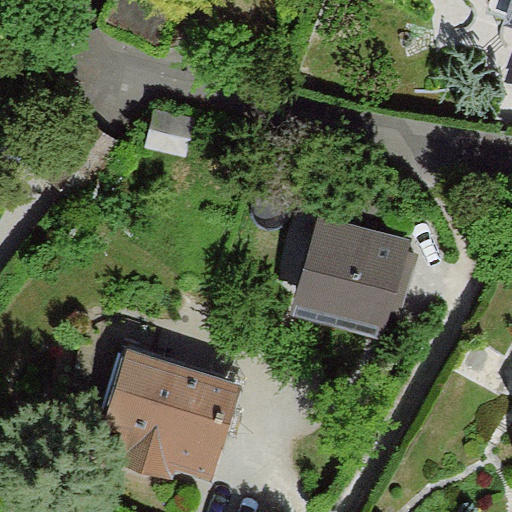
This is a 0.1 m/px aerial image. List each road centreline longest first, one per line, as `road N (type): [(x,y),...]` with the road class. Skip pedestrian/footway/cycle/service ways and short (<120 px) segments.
road 1 (residential): [(345,511),(462,308),(471,275),(463,226),(405,134)]
road 2 (residential): [(90,64),(405,134)]
